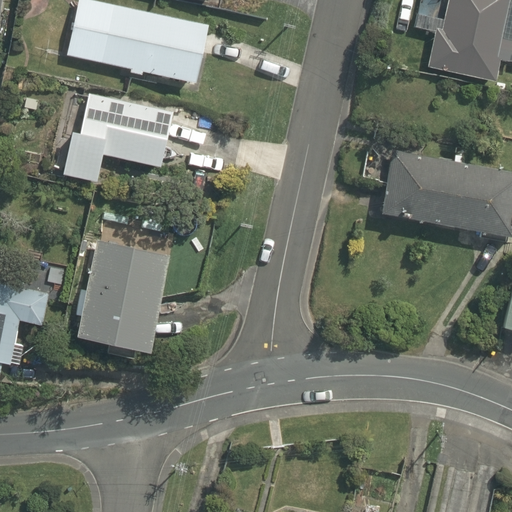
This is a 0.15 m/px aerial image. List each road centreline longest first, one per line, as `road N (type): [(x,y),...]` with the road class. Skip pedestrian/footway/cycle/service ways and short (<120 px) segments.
road 1 (residential): [(344,0),(273,315),(269,384)]
road 2 (residential): [(269,384),(424,381),(511,412)]
road 3 (residential): [(0,435),(140,417)]
road 4 (residential): [(140,417),(269,384)]
